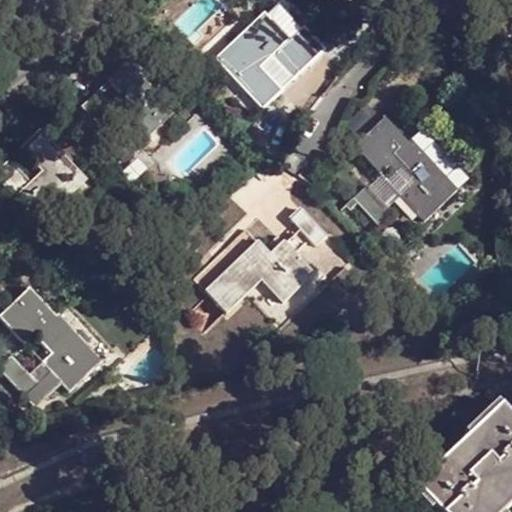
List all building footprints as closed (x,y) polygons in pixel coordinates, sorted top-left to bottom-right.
[(219,59),(266,105),(282,91),(265,66),(274,60),(293,81),(309,64),(263,16),(219,59)] [(98,89),(79,104),(125,151),(171,107),(127,60),(108,78),(129,101),(119,111),(98,89)] [(393,116),(360,148),(380,172),(389,164),(406,184),(400,190),(426,220),(459,187),(416,140),(393,116)] [(471,176),(428,129),(416,140),(459,187),(471,176)] [(9,158),(0,166),(0,176),(36,218),(80,175),(37,132),(24,146),(42,168),(29,177),(9,158)] [(365,185),(356,196),(380,224),(392,213),(365,185)] [(303,206),(290,219),(314,244),(327,233),(303,206)] [(262,243),(206,294),(225,318),(263,286),(284,311),(320,281),(285,239),(269,253),(262,243)] [(43,365),(68,390),(100,359),(31,285),(0,313),(0,316),(24,342),(34,334),(52,352),(43,365)] [(29,378),(12,360),(0,373),(0,374),(25,398),(51,373),(43,365),(29,378)] [(499,511),(511,501),(511,422),(497,406),(409,485),(431,511),(499,511)]
